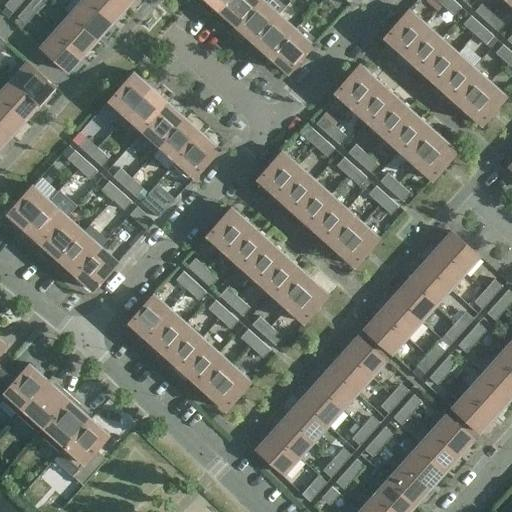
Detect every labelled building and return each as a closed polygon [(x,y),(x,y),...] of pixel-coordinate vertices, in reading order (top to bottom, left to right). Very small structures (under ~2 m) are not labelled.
[(12,13),(22,1),(20,0),(8,0),(4,5),(12,13)] [(35,13),(46,1),(44,0),(31,0),(27,5),(35,13)] [(112,23),(86,0),(82,0),(69,14),(98,39),(112,23)] [(126,7),(118,0),(86,0),(112,23),(126,7)] [(207,0),(219,11),(229,0),(207,0)] [(229,0),(219,11),(236,27),(260,0),(229,0)] [(260,0),(236,27),(253,42),(279,14),(263,0),(260,0)] [(453,0),(446,0),(442,5),(454,15),(461,7),(453,0)] [(482,3),(475,11),(486,21),(493,13),(482,3)] [(25,24),(35,13),(27,5),(17,17),(25,24)] [(384,37),(400,52),(426,24),(409,9),(384,37)] [(493,13),(486,21),(497,31),(505,23),(493,13)] [(98,39),(69,14),(55,30),(83,55),(98,39)] [(279,14),(253,42),(270,57),(300,25),(299,24),(295,28),(279,14)] [(471,15),(463,24),(474,34),(482,26),(471,15)] [(426,24),(400,52),(416,66),(442,38),(426,24)] [(300,25),(270,57),(288,73),(313,45),(310,42),(314,38),(300,25)] [(482,26),(474,34),(486,44),(493,36),(482,26)] [(83,55),(55,30),(40,47),(68,72),(83,55)] [(442,38),(416,66),(433,81),(458,52),(442,38)] [(511,52),(502,44),(495,52),(506,63),(511,56),(511,52)] [(458,52),(433,81),(449,95),(474,67),(458,52)] [(20,61),(8,75),(40,103),(55,87),(27,61),(24,64),(20,61)] [(360,64),(334,92),(351,107),(376,79),(360,64)] [(490,81),(474,67),(449,95),(465,109),(490,81)] [(134,72),(108,100),(126,116),(151,88),(134,72)] [(11,78),(0,91),(0,96),(26,119),(40,103),(8,75),(11,78)] [(376,79),(351,107),(367,121),(392,93),(376,79)] [(490,81),(465,109),(481,124),(507,96),(490,81)] [(151,88),(126,116),(143,131),(168,103),(151,88)] [(392,93),(367,121),(383,136),(408,108),(392,93)] [(0,96),(0,125),(11,135),(26,119),(0,96)] [(168,103),(143,131),(145,133),(142,137),(156,150),(185,118),(168,103)] [(408,108),(383,136),(399,150),(424,122),(408,108)] [(323,115),(316,123),(327,133),(335,125),(323,115)] [(185,118),(156,150),(157,151),(161,146),(176,161),(173,165),(173,166),(202,133),(185,118)] [(399,150),(415,164),(440,136),(424,122),(399,150)] [(0,125),(0,148),(11,135),(0,125)] [(335,125),(327,133),(339,144),(346,135),(335,125)] [(311,128),(304,137),(315,147),(323,138),(311,128)] [(202,133),(173,166),(188,178),(191,175),(194,177),(220,149),(202,133)] [(440,136),(415,164),(432,180),(457,151),(440,136)] [(90,156),(97,148),(86,137),(78,146),(90,156)] [(323,138),(315,147),(327,157),(334,149),(323,138)] [(353,142),(346,150),(358,161),(366,153),(353,142)] [(101,166),(108,158),(97,148),(90,156),(101,166)] [(78,169),(86,160),(74,150),(67,158),(78,169)] [(257,178),(274,193),(299,165),(282,150),(257,178)] [(366,153),(358,161),(371,173),(378,164),(366,153)] [(341,155),(334,163),(347,175),(354,166),(341,155)] [(90,179),(97,171),(86,160),(78,169),(90,179)] [(274,193),(290,208),(315,180),(299,165),(274,193)] [(354,166),(347,175),(359,186),(367,178),(354,166)] [(131,178),(120,168),(112,176),(124,186),(131,178)] [(387,172),(380,181),(391,191),(399,183),(387,172)] [(143,188),(131,178),(124,186),(135,197),(143,188)] [(290,208),(306,222),(331,194),(315,180),(290,208)] [(120,191),(108,181),(101,189),(112,199),(120,191)] [(399,183),(391,191),(403,201),(410,193),(399,183)] [(7,213),(24,229),(50,200),(32,185),(7,213)] [(376,186),(368,194),(380,204),(387,196),(376,186)] [(124,210),(131,201),(120,191),(112,199),(124,210)] [(160,203),(148,193),(141,202),(152,212),(160,203)] [(306,222),(322,236),(347,208),(331,194),(306,222)] [(387,196),(380,204),(391,215),(398,206),(387,196)] [(50,200),(24,229),(41,244),(67,216),(50,200)] [(137,206),(129,215),(141,225),(148,216),(137,206)] [(248,222),(231,207),(206,235),(223,250),(248,222)] [(322,236),(338,251),(363,223),(347,208),(322,236)] [(67,216),(41,244),(59,259),(84,231),(67,216)] [(223,250),(239,264),(264,236),(248,222),(223,250)] [(363,223),(338,251),(355,266),(380,238),(363,223)] [(84,231),(59,259),(75,274),(101,246),(84,231)] [(451,231),(436,248),(464,273),(479,257),(451,231)] [(264,236),(239,264),(255,279),(280,250),(264,236)] [(101,246),(75,274),(93,290),(118,262),(101,246)] [(464,273),(436,248),(422,264),(450,289),(464,273)] [(296,265),(280,250),(255,279),(271,293),(296,265)] [(195,258),(187,267),(198,277),(206,268),(195,258)] [(450,289),(422,264),(408,280),(436,305),(450,289)] [(296,265),(271,293),(287,308),(312,279),(296,265)] [(206,268),(198,277),(210,287),(217,279),(206,268)] [(183,271),(176,279),(187,290),(194,281),(183,271)] [(312,279),(287,308),(304,322),(329,294),(312,279)] [(436,305),(408,280),(393,296),(421,321),(436,305)] [(194,281),(187,290),(198,300),(206,292),(198,284),(194,281)] [(492,298),(500,289),(491,282),(484,290),(492,298)] [(227,287),(219,295),(231,306),(238,297),(227,287)] [(485,306),(492,298),(484,290),(476,299),(485,306)] [(153,294),(128,322),(145,337),(170,308),(153,294)] [(505,309),(511,301),(511,300),(504,294),(497,302),(505,309)] [(421,321),(393,296),(379,312),(407,337),(421,321)] [(238,297),(231,306),(242,316),(249,308),(238,297)] [(215,300),(208,308),(219,318),(227,310),(215,300)] [(498,318),(505,309),(497,302),(489,310),(498,318)] [(145,337),(161,351),(186,323),(170,308),(145,337)] [(227,310),(219,318),(231,329),(238,320),(227,310)] [(407,337),(379,312),(364,329),(392,354),(407,337)] [(464,330),(471,322),(463,314),(455,323),(464,330)] [(259,316),(252,325),(263,335),(270,326),(259,316)] [(161,351),(177,366),(202,337),(186,323),(161,351)] [(456,339),(464,330),(455,323),(448,331),(456,339)] [(270,326),(263,335),(268,339),(274,345),(282,337),(270,326)] [(476,342),(484,333),(476,326),(468,334),(476,342)] [(247,329),(240,337),(252,348),(259,339),(247,329)] [(469,350),(476,342),(468,334),(461,342),(469,350)] [(358,336),(343,352),(371,377),(386,360),(358,336)] [(177,366),(193,380),(219,352),(202,337),(177,366)] [(259,339),(252,348),(263,358),(270,349),(259,339)] [(511,344),(510,342),(495,358),(511,373),(511,344)] [(435,362),(443,354),(434,346),(427,355),(435,362)] [(209,395),(235,366),(219,352),(193,380),(209,395)] [(343,352),(328,368),(356,393),(371,377),(343,352)] [(428,371),(435,362),(427,355),(419,363),(428,371)] [(455,365),(447,358),(439,366),(448,374),(455,365)] [(511,396),(511,373),(495,358),(481,374),(509,400),(511,396)] [(16,378),(5,369),(0,374),(0,398),(17,414),(48,380),(29,363),(16,378)] [(251,381),(235,366),(209,395),(226,409),(251,381)] [(440,382),(448,374),(439,366),(432,375),(440,382)] [(328,368),(314,384),(342,409),(356,393),(328,368)] [(509,400),(481,374),(467,390),(495,416),(509,400)] [(60,391),(48,380),(17,414),(38,433),(71,396),(62,388),(60,391)] [(314,384),(300,400),(328,426),(342,409),(314,384)] [(398,402),(406,393),(398,386),(390,394),(398,402)] [(495,416),(467,390),(452,407),(480,433),(495,416)] [(391,410),(398,402),(390,394),(383,403),(391,410)] [(71,396),(38,433),(60,453),(91,418),(78,407),(81,404),(71,396)] [(419,405),(411,398),(403,406),(411,413),(419,405)] [(300,400),(285,416),(313,442),(328,426),(300,400)] [(404,422),(411,413),(403,406),(395,414),(404,422)] [(446,414),(431,431),(459,456),(474,439),(446,414)] [(285,416),(271,432),(299,458),(300,457),(307,463),(321,448),(313,442),(285,416)] [(109,435),(91,418),(60,453),(54,459),(83,486),(106,460),(95,450),(109,435)] [(370,434),(377,426),(369,418),(361,427),(370,434)] [(362,443),(370,434),(361,427),(354,435),(362,443)] [(390,437),(382,430),(374,438),(383,446),(390,437)] [(459,456),(431,431),(416,447),(444,472),(459,456)] [(271,432),(256,449),(284,474),(299,458),(271,432)] [(375,454),(383,446),(374,438),(367,447),(375,454)] [(444,472),(416,447),(402,463),(430,488),(444,472)] [(341,466),(348,458),(340,450),(332,459),(341,466)] [(333,475),(341,466),(332,459),(325,467),(333,475)] [(354,478),(361,469),(353,462),(345,470),(354,478)] [(430,488),(402,463),(387,479),(416,504),(430,488)] [(346,486),(354,478),(345,470),(338,479),(346,486)] [(311,483),(319,491),(326,482),(318,475),(311,483)] [(408,511),(416,504),(387,479),(373,495),(391,511),(408,511)] [(324,495),(332,502),(339,494),(331,486),(324,495)] [(391,511),(373,495),(359,511),(391,511)]
